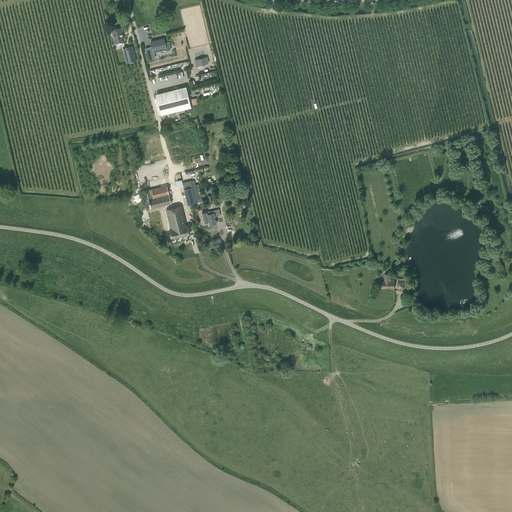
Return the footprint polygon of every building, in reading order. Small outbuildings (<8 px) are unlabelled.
[(125,41),(121,27),(111,30),(114,44),(125,41)] [(143,52),(145,61),(146,61),(145,60),(153,59),(151,53),(153,52),(165,49),(166,51),(170,50),(169,43),(165,44),(163,38),(159,40),(157,41),(157,40),(150,42),(152,47),(150,48),(151,50),(143,52)] [(133,46),(122,48),(126,63),(136,61),(133,46)] [(205,57),(196,59),(197,66),(207,63),(205,57)] [(187,90),(156,97),(160,116),(168,114),(169,117),(175,115),(174,112),(191,108),(187,90)] [(184,189),(181,189),(185,205),(202,201),(198,185),(195,186),(193,181),(183,183),(184,189)] [(146,190),(142,191),(146,209),(151,208),(151,209),(171,204),(166,185),(146,190)] [(181,206),(166,210),(169,224),(167,225),(168,230),(169,230),(171,239),(190,234),(188,226),(189,226),(187,219),(185,219),(181,206)] [(219,209),(202,213),(204,222),(208,221),(209,226),(216,224),(215,217),(220,215),(219,209)] [(383,281),(383,288),(394,288),(395,280),(391,280),(391,274),(388,274),(387,274),(385,274),(385,281),(383,281)] [(398,281),(398,287),(398,291),(407,291),(406,278),(398,278),(398,281)]
